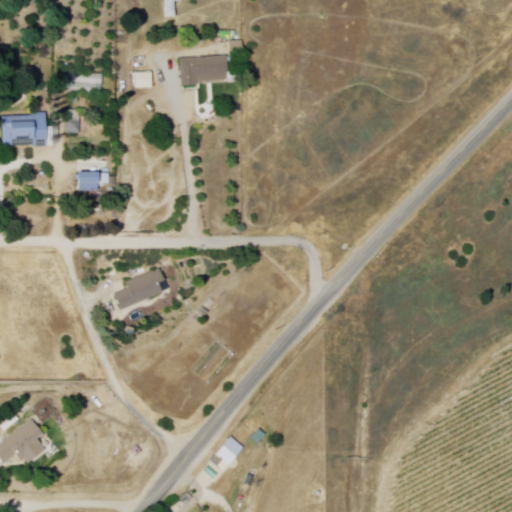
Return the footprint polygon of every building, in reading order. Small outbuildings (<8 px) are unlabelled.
[(183,0),(163,0),(164,18),(176,17),(175,2),(183,2),(183,0)] [(228,54),(180,57),(182,85),(229,82),(228,54)] [(153,72),(136,72),(136,87),(153,88),(153,72)] [(105,75),(104,98),(71,96),(72,73),(105,75)] [(0,114),(5,114),(49,112),(50,147),(0,150),(0,114)] [(102,171),(77,172),(77,191),(102,190),(102,171)] [(161,269),(166,283),(162,285),(165,294),(119,311),(113,295),(127,289),(125,283),(161,269)] [(31,419),(0,445),(0,457),(4,462),(15,452),(29,468),(48,451),(38,439),(44,434),(31,419)]
